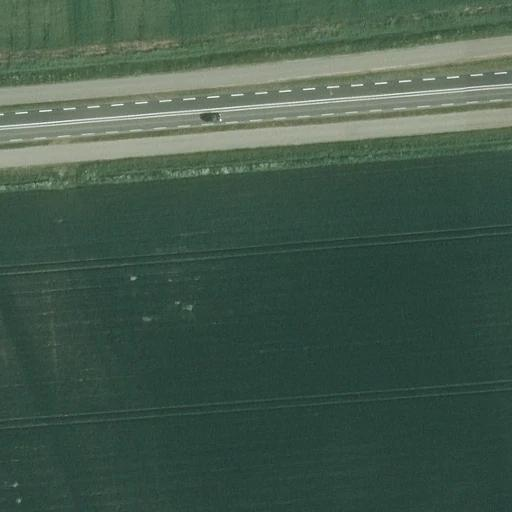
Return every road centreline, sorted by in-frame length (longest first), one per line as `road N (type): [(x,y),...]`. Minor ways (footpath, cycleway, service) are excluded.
road 1 (unclassified): [(0,98),(511,47)]
road 2 (primary): [(0,130),(511,86)]
road 3 (unclassified): [(0,161),(511,119)]
